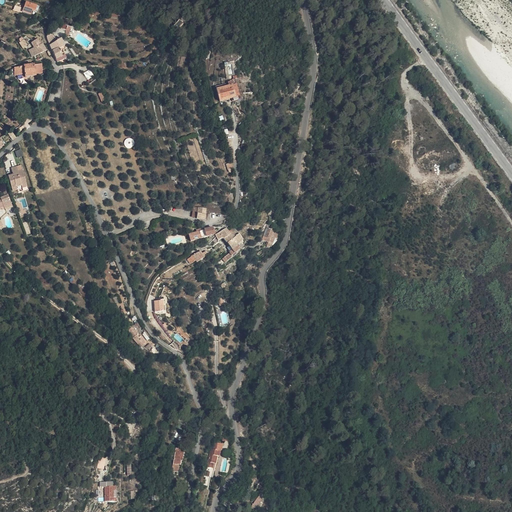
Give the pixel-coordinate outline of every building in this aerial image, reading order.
[(31,8),(32,7),(36,8),(38,4),(26,0),(25,0),(23,6),(31,8)] [(183,24),(179,20),(172,27),(176,31),(183,24)] [(62,43),(61,41),(63,40),(60,35),(54,38),(58,45),(62,43)] [(34,44),(40,41),(38,36),(31,39),(34,44)] [(49,40),(53,48),(58,45),(54,38),(49,40)] [(28,48),(32,54),(46,46),(42,40),(40,41),(34,44),(30,46),(28,48)] [(53,48),(56,55),(61,52),(58,45),(53,48)] [(24,71),(25,73),(34,72),(34,71),(42,70),(41,62),(33,62),(23,63),(24,71)] [(13,67),(15,74),(24,71),(23,63),(13,67)] [(86,79),(93,76),(90,70),(84,72),(86,79)] [(233,98),(241,96),(235,77),(231,78),(236,94),(232,95),(233,98)] [(232,95),(236,94),(231,78),(227,80),(228,83),(226,84),(225,81),(215,84),(220,99),(232,95)] [(99,102),(104,101),(100,91),(96,93),(99,102)] [(11,136),(16,133),(12,127),(7,130),(11,136)] [(13,187),(18,186),(17,183),(22,182),(23,185),(28,183),(26,178),(20,180),(15,164),(11,165),(13,171),(9,173),(13,187)] [(19,168),(17,164),(15,164),(20,180),(26,178),(23,167),(19,168)] [(3,202),(4,204),(3,204),(10,201),(5,189),(2,190),(3,192),(0,193),(1,195),(0,195),(0,205),(1,205),(0,203),(3,202)] [(206,212),(207,208),(207,207),(198,205),(196,211),(196,214),(201,215),(202,211),(206,212)] [(235,224),(231,226),(229,224),(216,232),(217,234),(219,237),(223,234),(226,236),(231,232),(230,231),(236,227),(235,224)] [(226,236),(229,241),(241,233),(236,227),(230,231),(231,232),(226,236)] [(273,241),(277,234),(272,232),(269,238),(273,241)] [(245,239),(241,233),(229,241),(230,242),(232,247),(233,247),(239,243),(245,239)] [(196,259),(207,254),(205,250),(202,252),(201,248),(193,252),(193,253),(195,257),(196,259)] [(155,311),(164,310),(163,299),(154,300),(155,311)] [(217,312),(220,325),(229,323),(225,310),(217,312)] [(144,345),(150,339),(144,333),(143,334),(141,332),(137,335),(144,345)] [(222,452),(224,453),(226,446),(219,445),(217,451),(222,452)] [(172,463),(178,464),(179,458),(181,459),(184,448),(175,446),(172,463)] [(213,469),(215,469),(217,460),(220,461),(222,456),(221,455),(217,454),(211,453),(207,474),(212,475),(213,469)] [(97,468),(103,469),(105,459),(99,458),(97,468)] [(109,497),(119,496),(118,485),(109,486),(109,497)] [(248,508),(254,498),(249,495),(242,508),(246,510),(247,507),(248,508)] [(256,509),(262,498),(258,496),(252,506),(256,509)]
